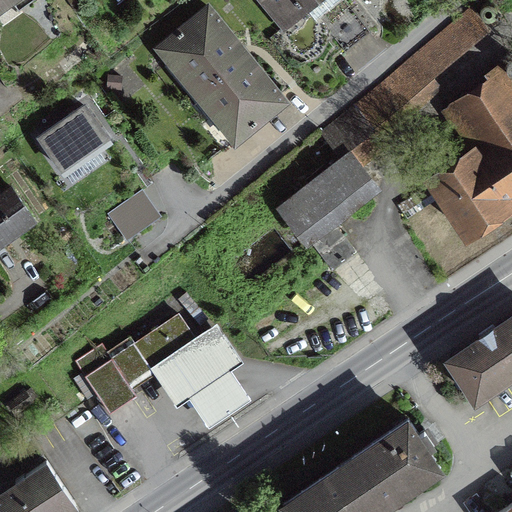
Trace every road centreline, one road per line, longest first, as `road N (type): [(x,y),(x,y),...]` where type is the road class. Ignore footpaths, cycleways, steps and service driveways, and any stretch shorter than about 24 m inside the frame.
road 1 (primary): [(154,511),(511,275)]
road 2 (residential): [(468,0),(142,256)]
